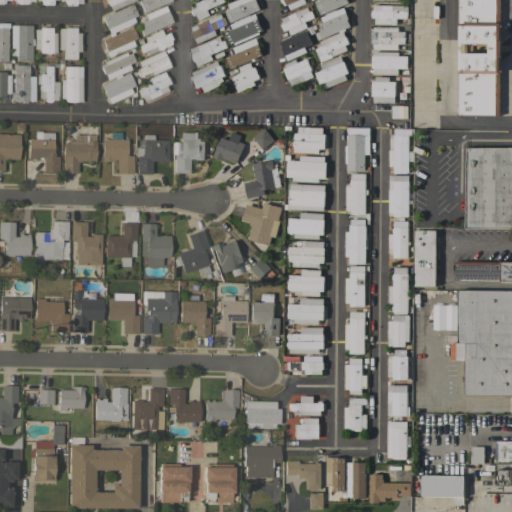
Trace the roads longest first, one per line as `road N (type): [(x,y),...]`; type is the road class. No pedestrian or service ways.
road 1 (residential): [(263,372),(0,361)]
road 2 (residential): [(211,202),(0,202)]
